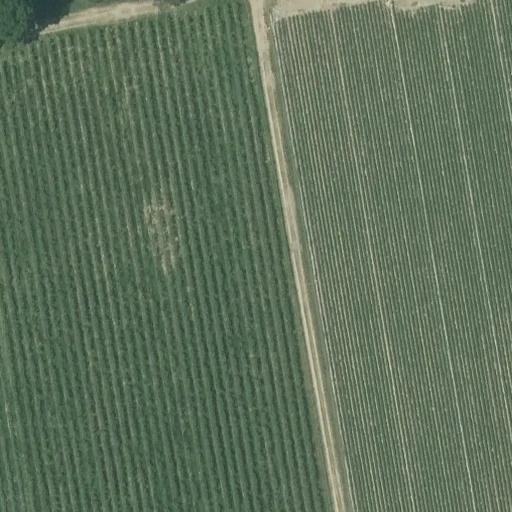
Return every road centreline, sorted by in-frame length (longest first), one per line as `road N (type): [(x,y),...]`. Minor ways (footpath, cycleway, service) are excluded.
road 1 (track): [(337,511),(251,0)]
road 2 (track): [(187,0),(0,36)]
